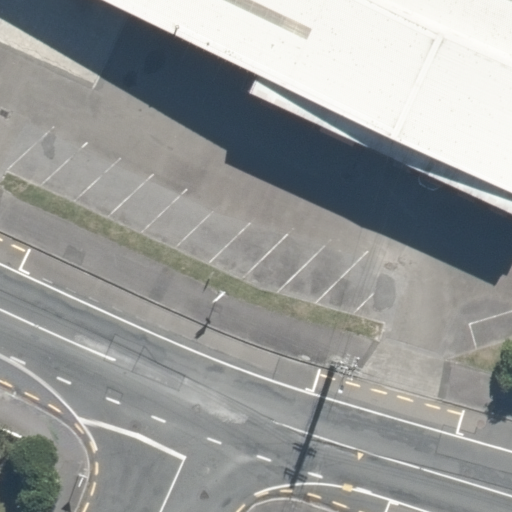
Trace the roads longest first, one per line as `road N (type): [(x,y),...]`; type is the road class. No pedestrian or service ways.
road 1 (tertiary): [(209,400),(511,497)]
road 2 (tertiary): [(0,307),(209,400)]
road 3 (residential): [(209,400),(157,511)]
